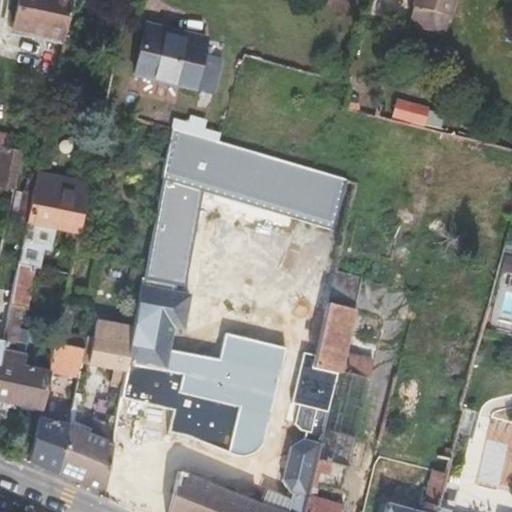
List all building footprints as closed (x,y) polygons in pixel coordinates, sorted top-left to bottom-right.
[(18,0),(12,29),(63,40),(72,0),(18,0)] [(415,0),(409,23),(443,33),(452,0),(415,0)] [(199,59),(203,39),(145,25),(133,74),(211,92),(217,65),(199,59)] [(412,109),(383,102),(379,117),(409,123),(412,109)] [(205,120),(189,114),(187,124),(185,132),(201,136),(203,129),(205,120)] [(187,124),(172,120),(170,128),(185,132),(187,124)] [(196,189),(331,228),(346,178),(217,141),(201,136),(185,132),(170,128),(161,179),(196,189)] [(217,141),(219,133),(203,129),(201,136),(217,141)] [(0,183),(14,186),(21,150),(2,146),(0,155),(0,183)] [(88,187),(35,176),(33,188),(86,199),(88,187)] [(175,293),(196,189),(161,179),(141,285),(175,293)] [(79,232),(86,199),(33,188),(17,266),(33,268),(37,269),(41,247),(48,249),(53,227),(79,232)] [(23,353),(13,351),(18,327),(22,307),(25,308),(33,268),(17,266),(2,342),(0,351),(0,401),(8,403),(39,410),(48,371),(48,370),(23,366),(26,354),(23,353)] [(372,362),(342,355),(361,280),(333,273),(315,355),(312,367),(337,373),(333,393),(317,460),(347,467),(372,362)] [(166,432),(194,437),(232,453),(248,455),(260,445),(285,349),(225,334),(218,360),(169,350),(173,327),(183,329),(189,296),(175,293),(141,285),(133,330),(123,383),(123,387),(120,397),(159,405),(171,407),(166,432)] [(114,370),(111,384),(123,387),(123,383),(133,330),(96,323),(88,364),(114,370)] [(23,353),(28,330),(18,327),(13,351),(23,353)] [(82,349),(54,343),(48,370),(48,371),(76,378),(79,362),(82,349)] [(185,475),(177,473),(166,511),(304,511),(307,499),(317,460),(333,393),(337,373),(312,367),(315,355),(302,353),(291,403),(298,404),(294,424),(303,433),(302,439),(289,447),(281,480),(288,494),(290,494),(289,499),(286,511),(280,511),(259,506),(211,486),(185,475)] [(97,423),(95,435),(68,423),(58,475),(103,495),(110,454),(112,446),(117,416),(112,416),(111,425),(97,423)] [(38,417),(28,462),(58,475),(68,423),(38,417)] [(383,511),(435,511),(436,508),(449,458),(435,455),(421,511),(410,511),(385,506),(383,511)] [(286,511),(289,499),(246,481),(215,477),(211,486),(259,506),(280,511),(286,511)] [(340,511),(342,507),(307,499),(304,511),(340,511)] [(449,511),(436,508),(435,511),(511,511),(511,503),(507,503),(504,511),(449,511)]
